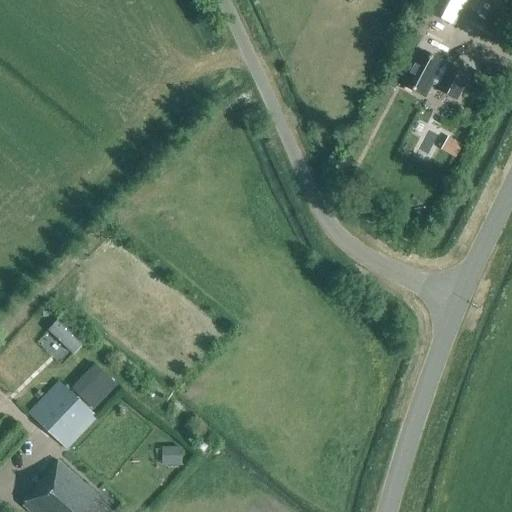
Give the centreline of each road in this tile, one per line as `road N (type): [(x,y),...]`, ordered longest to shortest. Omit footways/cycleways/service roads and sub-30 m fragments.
road 1 (unclassified): [(458,301),(398,279),(354,249),(309,192),(220,0)]
road 2 (unclassified): [(389,511),(458,301)]
